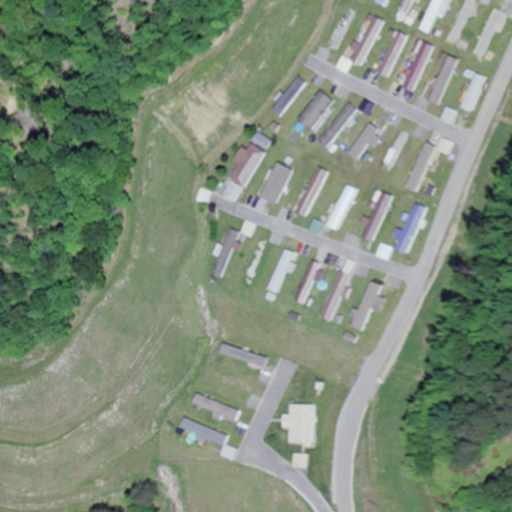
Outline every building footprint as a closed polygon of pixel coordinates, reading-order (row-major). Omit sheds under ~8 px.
[(423,0),(409,0),(404,8),(414,15),(423,0)] [(454,0),(443,0),(431,23),(440,28),(454,0)] [(486,1),(482,0),(474,0),(455,41),(464,45),(486,1)] [(334,49),(344,53),(360,12),(350,9),(334,49)] [(511,18),(511,13),(505,10),(483,54),(492,59),(511,18)] [(389,21),(380,18),(368,46),(364,44),(357,61),(348,58),(344,69),(355,74),(359,63),(371,67),(389,21)] [(397,78),(416,36),(407,32),(387,74),(397,78)] [(416,89),(425,93),(444,47),(434,43),(416,89)] [(440,101),(450,106),(469,60),(459,56),(440,101)] [(496,78),(488,74),(473,109),(481,112),(496,78)] [(297,132),(307,139),(337,98),(327,90),(297,132)] [(339,144),(366,110),(359,105),(332,138),(339,144)] [(467,113),(459,109),(454,120),(462,124),(467,113)] [(394,124),(387,119),(358,157),(366,162),(394,124)] [(258,141),(272,151),(278,142),(263,133),(258,141)] [(449,149),(459,155),(464,144),(455,139),(449,149)] [(417,188),(426,193),(448,149),(439,144),(417,188)] [(246,148),(239,161),(245,164),(228,196),(243,204),(271,152),(256,145),(253,152),(246,148)] [(303,168),(286,160),(272,192),(289,200),(303,168)] [(308,214),(317,218),(338,173),(329,169),(308,214)] [(348,232),(370,193),(361,188),(339,227),(348,232)] [(200,202),(212,206),(216,194),(204,190),(200,202)] [(375,240),(385,244),(404,197),(394,194),(382,225),(381,225),(375,240)] [(437,210),(428,206),(406,250),(415,255),(437,210)] [(322,231),(329,234),(333,224),(326,222),(322,231)] [(262,225),(253,224),(252,236),(261,237),(262,225)] [(248,234),(239,230),(219,275),(228,279),(248,234)] [(260,291),(275,244),(265,240),(250,288),(260,291)] [(304,254),(294,251),(282,293),(291,296),(304,254)] [(308,302),(318,306),(336,267),(326,263),(308,302)] [(352,271),(336,320),(348,323),(363,274),(352,271)] [(363,329),(374,333),(383,311),(390,313),(396,301),(389,298),(393,288),(382,283),(363,329)] [(269,357),(234,346),(230,357),(265,368),(269,357)] [(218,378),(257,397),(261,389),(222,370),(218,378)] [(248,413),(203,395),(199,405),(245,423),(248,413)] [(291,429),(298,430),(298,446),(320,446),(320,406),(299,406),(299,416),(291,416),(291,429)] [(237,437),(191,420),(188,429),(233,447),(237,437)]
